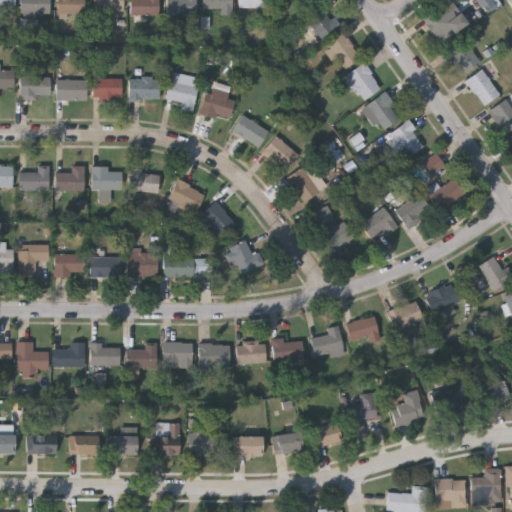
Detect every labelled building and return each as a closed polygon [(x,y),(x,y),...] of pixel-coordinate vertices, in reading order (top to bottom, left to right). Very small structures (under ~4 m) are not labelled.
[(0,9),(0,0),(15,0),(15,9),(0,9)] [(20,14),(20,0),(50,0),(50,14),(20,14)] [(83,0),(83,15),(56,15),(56,0),(83,0)] [(94,14),(94,0),(119,0),(119,14),(94,14)] [(158,0),(158,16),(130,16),(130,0),(158,0)] [(169,16),(169,0),(196,0),(196,16),(169,16)] [(205,0),(232,0),(232,10),(205,10),(205,0)] [(239,10),(239,0),(269,0),(269,10),(239,10)] [(494,1),(493,0),(477,0),(483,8),(494,1)] [(451,23),(458,33),(440,45),(423,21),(451,1),(461,16),(451,23)] [(306,18),(322,6),(339,30),(323,42),(306,18)] [(20,25),(35,29),(37,20),(22,16),(20,25)] [(327,46),(342,35),(360,59),(345,70),(327,46)] [(481,64),(464,76),(446,52),(463,40),(481,64)] [(381,88),(363,103),(343,80),(362,65),(381,88)] [(484,107),(466,83),(481,71),(499,96),(484,107)] [(0,72),(14,72),(14,90),(0,90),(0,72)] [(182,104),(166,100),(172,74),(199,79),(192,113),(181,111),(182,104)] [(19,101),(19,78),(50,78),(50,101),(19,101)] [(92,101),(92,80),(121,80),(121,101),(92,101)] [(129,80),(159,80),(159,101),(129,101),(129,80)] [(86,101),(55,101),(55,82),(86,82),(86,101)] [(228,123),(200,113),(208,89),(236,99),(228,123)] [(400,119),(380,132),(364,107),(385,94),(400,119)] [(488,112),(511,96),(511,130),(504,136),(488,112)] [(232,132),(242,115),(268,132),(259,148),(232,132)] [(402,151),(398,154),(386,138),(406,122),(424,145),(408,158),(402,151)] [(261,152),(276,136),(298,157),(283,173),(261,152)] [(421,164),(435,154),(444,166),(430,176),(421,164)] [(12,189),(0,189),(0,167),(12,167),(12,189)] [(83,192),(54,192),(55,174),(71,174),(71,167),(84,167),(83,192)] [(121,190),(110,190),(110,204),(99,204),(99,191),(91,191),(91,167),(108,167),(108,173),(121,173),(121,190)] [(285,179),(300,167),(320,192),(304,204),(285,179)] [(18,191),(18,169),(48,169),(48,191),(18,191)] [(127,190),(129,171),(160,175),(157,195),(127,190)] [(167,200),(178,180),(205,195),(194,215),(167,200)] [(438,211),(428,195),(454,180),(464,196),(438,211)] [(395,211),(419,194),(432,212),(407,229),(395,211)] [(201,216),(215,202),(236,223),(222,237),(201,216)] [(382,230),(371,239),(360,226),(382,207),(398,226),(387,236),(382,230)] [(316,225),(312,213),(328,209),(331,221),(316,225)] [(332,254),(320,236),(343,220),(355,238),(332,254)] [(258,252),(264,264),(241,275),(228,249),(245,241),(252,255),(258,252)] [(0,270),(0,243),(6,243),(6,251),(12,251),(12,270),(0,270)] [(18,278),(18,245),(48,245),(48,261),(35,261),(35,278),(18,278)] [(84,255),(84,276),(53,276),(53,255),(84,255)] [(157,255),(157,276),(127,276),(127,255),(157,255)] [(119,257),(119,278),(90,278),(90,257),(119,257)] [(478,266),(493,257),(502,271),(507,267),(511,274),(511,279),(493,291),(478,266)] [(163,276),(163,259),(210,259),(210,276),(163,276)] [(467,275),(472,285),(480,280),(475,271),(467,275)] [(459,302),(434,315),(424,296),(449,283),(459,302)] [(508,316),(511,315),(511,294),(502,298),(508,316)] [(387,312),(415,302),(424,325),(396,335),(387,312)] [(369,345),(367,338),(351,342),(346,325),(374,317),(380,341),(369,345)] [(311,339),(328,337),(327,329),(340,328),(342,356),(313,358),(311,339)] [(302,362),(272,362),(272,341),(302,341),(302,362)] [(0,343),(11,343),(11,360),(0,360),(0,343)] [(47,353),(47,370),(37,370),(37,378),(17,378),(17,343),(32,343),(32,353),(47,353)] [(52,350),(69,350),(69,343),(84,343),(84,368),(52,368),(52,350)] [(119,348),(119,366),(89,366),(89,344),(102,344),(102,348),(119,348)] [(145,350),(145,344),(156,344),(155,369),(126,369),(126,350),(145,350)] [(163,344),(191,344),(191,368),(181,368),(181,363),(163,363),(163,344)] [(265,344),(265,365),(236,365),(236,344),(265,344)] [(229,370),(198,370),(198,345),(229,345),(229,370)] [(96,384),(106,384),(106,374),(96,374),(96,384)] [(476,387),(499,376),(509,398),(486,408),(476,387)] [(436,412),(430,392),(464,381),(470,401),(436,412)] [(391,409),(405,406),(402,395),(417,392),(424,422),(395,429),(391,409)] [(359,396),(376,395),(377,420),(363,421),(364,436),(350,437),(348,407),(360,406),(359,396)] [(156,424),(179,424),(179,455),(156,455),(156,424)] [(0,434),(14,435),(14,425),(0,425),(0,434)] [(317,448),(314,437),(338,431),(341,443),(317,448)] [(273,456),(270,437),(299,433),(301,452),(273,456)] [(226,434),(226,457),(188,457),(188,434),(226,434)] [(14,455),(0,455),(0,435),(14,435),(14,455)] [(56,436),(56,455),(26,455),(26,436),(56,436)] [(107,457),(107,436),(136,436),(136,457),(107,457)] [(98,456),(69,456),(69,437),(98,437),(98,456)] [(262,457),(232,457),(232,438),(262,438),(262,457)] [(500,470),(500,506),(473,506),(473,479),(484,479),(484,470),(500,470)] [(464,510),(434,510),(434,480),(464,480),(464,510)] [(411,494),(411,488),(426,488),(426,511),(393,511),(386,511),(387,494),(411,494)]
